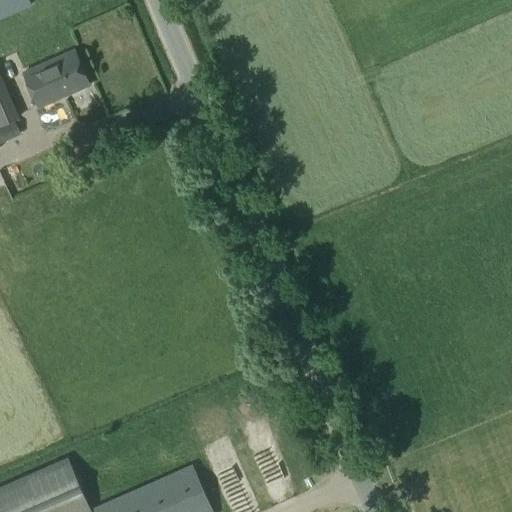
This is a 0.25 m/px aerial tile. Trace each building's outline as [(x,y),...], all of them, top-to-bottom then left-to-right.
[(0,0),(0,22),(37,5),(34,0),(0,0)] [(9,52),(46,43),(40,22),(4,32),(9,52)] [(73,51),(23,73),(39,109),(89,86),(73,51)] [(0,125),(17,118),(0,79),(0,125)] [(0,158),(12,184),(25,178),(6,136),(0,139),(0,158)] [(69,459),(0,488),(0,511),(89,511),(92,511),(69,459)] [(89,511),(212,511),(193,467),(92,511),(89,511)]
